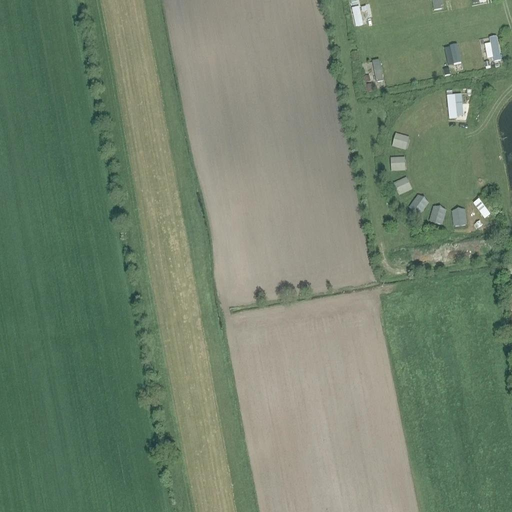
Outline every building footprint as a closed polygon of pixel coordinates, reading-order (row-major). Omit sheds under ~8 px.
[(493,38),(498,62),(505,61),(500,36),(493,38)] [(375,61),(377,82),(385,81),(383,60),(375,61)] [(450,95),(451,119),(466,118),(465,94),(450,95)] [(395,147),(409,151),(413,138),(399,133),(395,147)] [(393,158),(394,171),(408,171),(408,157),(393,158)] [(396,183),(401,196),(415,190),(410,177),(396,183)]
